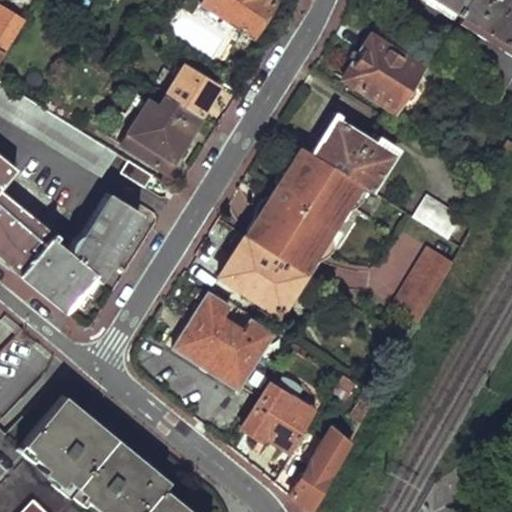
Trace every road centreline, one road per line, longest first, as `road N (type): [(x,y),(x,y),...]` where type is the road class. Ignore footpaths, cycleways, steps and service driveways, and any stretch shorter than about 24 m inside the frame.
road 1 (residential): [(97,372),(326,0)]
road 2 (residential): [(268,511),(97,372)]
road 3 (residential): [(97,372),(0,292)]
